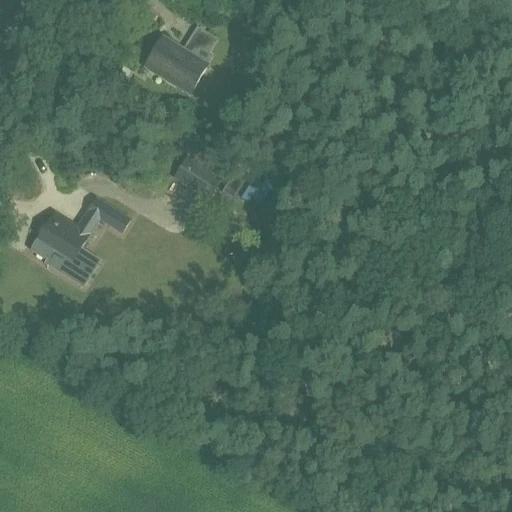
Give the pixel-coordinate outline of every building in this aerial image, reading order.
[(177,86),(191,95),(215,56),(211,54),(219,40),(198,28),(184,51),(164,38),(148,64),(179,83),(177,86)] [(173,181),(208,202),(222,180),(187,159),(173,181)] [(224,194),(235,200),(250,176),(239,169),(224,194)] [(56,252),(74,263),(100,221),(123,236),(132,220),(97,198),(78,228),(56,214),(32,252),(49,262),(56,252)] [(301,336),(315,347),(335,323),(322,311),(301,336)] [(276,427),(298,439),(309,418),(286,407),(276,427)]
